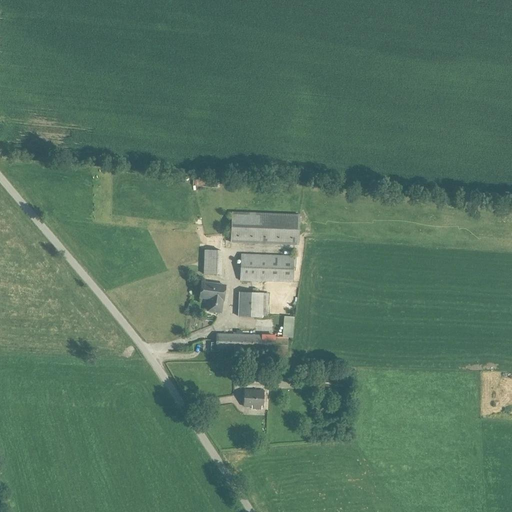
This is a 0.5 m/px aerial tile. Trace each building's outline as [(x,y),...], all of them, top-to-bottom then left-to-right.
[(231,211),(230,233),(230,243),(298,245),(299,214),(231,211)] [(293,269),(294,256),(240,254),(240,281),(293,282),(293,269)] [(222,300),(224,286),(202,283),(200,297),(210,299),(208,310),(220,312),(222,300)] [(262,316),(263,293),(239,292),(238,317),(262,318),(262,316)] [(216,333),(215,343),(215,350),(216,350),(287,352),(287,337),(275,337),(275,335),(216,333)] [(264,371),(247,371),(247,380),(264,380),(264,371)] [(312,390),(350,392),(351,376),(312,374),(312,390)] [(244,406),(263,407),(264,390),(244,389),(244,406)]
